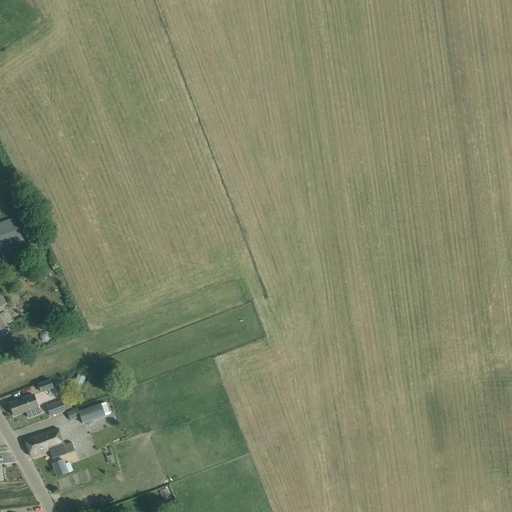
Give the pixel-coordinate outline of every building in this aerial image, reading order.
[(0,249),(23,240),(15,217),(0,222),(0,249)] [(12,248),(1,252),(4,261),(16,256),(12,248)] [(46,263),(39,266),(44,276),(50,273),(46,263)] [(39,384),(42,391),(54,387),(51,380),(39,384)] [(29,418),(38,414),(41,413),(34,395),(9,404),(14,416),(26,412),(29,418)] [(63,402),(47,408),(51,418),(73,409),(69,400),(63,402)] [(106,402),(101,403),(106,415),(110,413),(106,402)] [(68,413),(72,421),(81,418),(83,424),(106,415),(101,403),(79,412),(78,410),(68,413)] [(72,443),(64,446),(58,429),(24,440),(31,457),(50,450),(53,459),(75,451),(72,443)] [(69,463),(65,465),(63,460),(52,464),(57,477),(72,472),(69,463)] [(134,511),(131,503),(124,507),(126,511),(134,511)]
